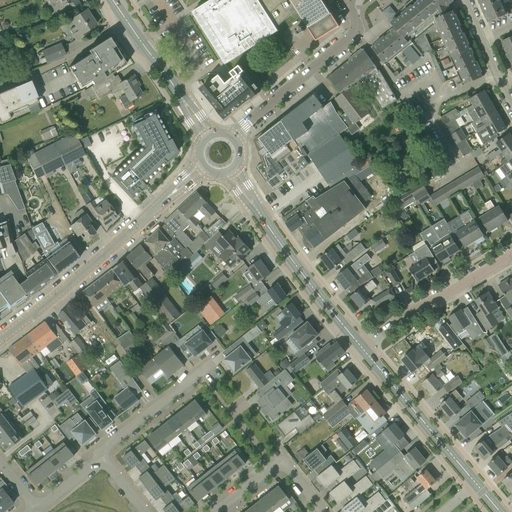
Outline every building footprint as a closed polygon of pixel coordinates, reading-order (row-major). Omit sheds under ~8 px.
[(50,0),(52,4),(48,6),(52,13),(66,5),(70,12),(81,6),(77,0),(50,0)] [(199,0),(203,5),(192,12),(225,64),(278,31),(276,28),(296,10),(316,41),(339,26),(330,13),(327,9),(327,8),(322,0),(199,0)] [(375,43),(371,47),(385,65),(401,52),(409,61),(411,64),(419,58),(416,54),(412,50),(409,46),(412,43),(411,40),(413,38),(411,35),(413,34),(415,36),(431,23),(429,21),(432,18),(434,24),(437,30),(458,77),(462,86),(482,77),(483,77),(482,73),(454,10),(451,12),(448,6),(448,5),(446,3),(449,0),(411,0),(403,7),(406,10),(390,23),(394,28),(375,43)] [(509,14),(502,0),(511,0),(511,8),(509,10),(510,13),(511,14),(511,13),(511,0),(477,0),(487,23),(506,15),(509,14)] [(84,32),(96,25),(86,10),(71,19),(75,26),(69,30),(76,40),(85,34),(84,32)] [(425,35),(437,30),(434,24),(424,33),(425,35)] [(295,30),(298,35),(304,32),(300,26),(295,30)] [(511,36),(501,41),(506,51),(511,48),(511,29),(511,30),(511,31),(511,36)] [(428,41),(425,35),(424,33),(417,38),(420,41),(422,45),(423,45),(428,41)] [(72,72),(71,73),(72,74),(74,78),(80,87),(90,81),(93,85),(92,85),(92,86),(93,87),(112,75),(111,74),(123,66),(119,61),(123,59),(117,50),(113,52),(111,48),(114,46),(109,37),(88,51),(76,59),(78,61),(81,66),(74,71),(72,72)] [(47,62),(66,54),(61,41),(41,49),(44,56),(39,58),(41,62),(46,60),(47,62)] [(422,50),(429,44),(428,41),(423,45),(422,45),(419,47),(422,50)] [(431,49),(429,44),(422,50),(424,53),(428,51),(431,49)] [(431,49),(428,51),(430,55),(432,60),(434,65),(436,70),(438,74),(440,79),(442,84),(446,82),(444,77),(443,77),(442,73),(439,68),(437,63),(435,59),(433,54),(431,49)] [(363,50),(348,62),(360,80),(363,78),(381,110),(397,101),(379,70),(378,71),(376,68),(363,50)] [(364,107),(349,88),(360,80),(348,62),(328,78),(335,85),(341,94),(335,99),(345,113),(339,117),(347,128),(352,134),(359,129),(355,124),(369,113),(367,111),(369,110),(365,105),(364,107)] [(210,82),(200,89),(224,119),(246,101),(247,102),(260,91),(239,65),(230,72),(234,77),(225,83),(219,75),(210,82)] [(92,86),(91,87),(94,92),(98,99),(101,98),(110,93),(111,95),(122,90),(125,95),(118,99),(120,101),(125,110),(132,105),(130,101),(141,94),(135,84),(138,83),(133,75),(121,83),(116,76),(117,75),(114,77),(112,75),(93,87),(92,86)] [(36,99),(29,83),(17,88),(16,87),(0,93),(0,125),(11,121),(8,115),(26,108),(27,109),(28,109),(37,105),(38,104),(35,99),(36,99)] [(466,109),(468,113),(490,100),(484,91),(469,99),(472,105),(466,109)] [(359,164),(339,135),(347,128),(339,117),(336,113),(330,102),(323,108),(323,107),(314,95),(279,122),(264,134),(257,139),(256,143),(261,150),(259,152),(258,152),(258,153),(258,154),(258,155),(261,163),(255,168),(272,191),(281,186),(313,162),(328,184),(359,164)] [(473,122),(480,118),(495,110),(490,100),(468,113),(473,122)] [(40,111),(37,105),(28,109),(30,115),(40,111)] [(445,126),(455,120),(460,117),(455,109),(440,117),(445,126)] [(477,127),(479,132),(501,119),(495,110),(480,118),(483,124),(477,127)] [(121,159),(104,167),(107,174),(110,177),(131,199),(139,191),(140,192),(141,191),(144,188),(145,187),(143,184),(165,163),(166,163),(172,158),(177,153),(175,149),(170,139),(169,140),(154,111),(143,116),(145,119),(131,126),(142,147),(130,158),(126,154),(121,159)] [(495,135),(506,128),(501,119),(479,132),(476,133),(481,141),(483,145),(497,138),(495,135)] [(445,126),(451,135),(461,130),(455,120),(445,126)] [(39,132),(43,142),(58,135),(54,126),(49,128),(39,132)] [(451,135),(456,145),(466,139),(461,130),(451,135)] [(74,133),(52,144),(64,165),(85,155),(82,149),(78,141),(74,133)] [(495,157),(501,153),(511,144),(511,137),(509,133),(495,144),(499,150),(495,152),(494,151),(486,156),(490,161),(495,157)] [(86,137),(78,141),(82,149),(90,145),(86,137)] [(470,153),(473,151),(466,139),(456,145),(463,157),(470,153)] [(52,144),(32,154),(43,176),(44,176),(46,178),(54,174),(52,171),(64,165),(52,144)] [(499,162),(502,166),(511,157),(511,144),(501,153),(505,158),(499,162)] [(473,151),(470,153),(473,159),(482,153),(479,148),(473,151)] [(32,154),(26,158),(37,179),(43,176),(32,154)] [(511,157),(502,166),(499,168),(506,177),(501,181),(505,186),(511,180),(511,157)] [(2,167),(0,167),(0,181),(0,183),(4,182),(8,193),(6,194),(18,211),(24,209),(6,160),(0,161),(2,167)] [(80,176),(88,173),(86,167),(78,169),(80,176)] [(479,167),(473,171),(479,181),(488,176),(486,172),(483,174),(479,167)] [(473,171),(466,175),(472,183),(476,189),(482,185),(479,181),(473,171)] [(372,197),(355,175),(344,181),(315,199),(313,197),(307,201),(310,205),(285,223),(292,233),(299,228),(303,235),(306,239),(303,242),(305,244),(306,246),(307,247),(310,245),(313,248),(314,249),(314,248),(319,244),(320,245),(366,210),(362,204),(372,197)] [(466,175),(454,182),(460,191),(472,183),(466,175)] [(454,182),(442,189),(448,198),(460,191),(454,182)] [(414,197),(425,189),(422,183),(407,192),(397,198),(403,209),(416,201),(414,197)] [(498,185),(492,189),(495,193),(501,190),(498,185)] [(430,197),(425,189),(414,197),(416,201),(419,206),(423,203),(431,198),(430,197)] [(442,189),(430,197),(431,198),(435,205),(448,198),(442,189)] [(178,209),(172,215),(183,226),(187,223),(189,225),(194,230),(198,225),(200,224),(194,217),(200,211),(208,219),(215,212),(206,203),(196,192),(178,209)] [(484,204),(485,205),(498,227),(508,221),(498,206),(494,208),(490,200),(484,204)] [(85,205),(91,213),(94,218),(97,216),(104,226),(117,217),(106,201),(97,208),(92,201),(85,205)] [(498,227),(485,205),(482,208),(486,214),(480,217),(489,232),(498,227)] [(88,224),(91,222),(87,217),(81,209),(74,214),(78,219),(73,222),(70,224),(71,225),(69,226),(77,237),(79,235),(84,241),(95,233),(88,224)] [(164,223),(165,224),(191,254),(208,239),(198,225),(194,230),(199,235),(192,242),(182,232),(189,225),(187,223),(183,226),(172,215),(164,223)] [(461,220),(474,241),(476,245),(484,240),(482,237),(483,236),(470,215),(461,220)] [(474,241),(461,220),(458,216),(453,220),(459,230),(455,232),(464,247),(474,241)] [(0,313),(7,309),(8,310),(26,297),(26,296),(30,294),(20,281),(28,275),(24,270),(19,258),(11,243),(12,243),(7,220),(0,223),(0,313)] [(191,254),(165,224),(156,232),(145,242),(146,242),(143,244),(153,256),(152,256),(163,268),(166,271),(171,267),(175,272),(180,268),(193,256),(191,254)] [(459,251),(450,236),(445,228),(436,234),(450,256),(459,251)] [(79,258),(68,242),(60,248),(56,242),(53,244),(45,229),(34,235),(34,236),(36,239),(42,250),(41,251),(44,256),(47,254),(60,272),(79,258)] [(355,229),(346,235),(350,240),(358,234),(355,229)] [(31,230),(26,233),(32,241),(36,239),(34,236),(34,235),(31,230)] [(218,256),(230,269),(236,264),(238,266),(247,256),(246,254),(250,250),(239,238),(237,239),(228,230),(223,236),(218,231),(203,246),(207,251),(216,242),(224,251),(218,256)] [(20,281),(30,294),(57,274),(46,258),(43,260),(35,250),(32,246),(31,244),(23,234),(12,243),(11,243),(19,258),(24,270),(28,275),(20,281)] [(450,256),(436,234),(427,240),(440,262),(442,261),(444,264),(450,260),(448,257),(450,256)] [(371,247),(375,254),(386,246),(382,240),(371,247)] [(328,252),(320,258),(330,271),(338,264),(342,262),(341,261),(343,260),(342,258),(346,255),(342,250),(338,245),(332,249),(328,252)] [(431,266),(437,263),(426,245),(414,252),(419,261),(414,264),(415,266),(408,269),(416,282),(434,271),(431,266)] [(147,253),(141,246),(127,257),(134,265),(137,269),(147,283),(146,283),(142,286),(139,289),(140,290),(141,289),(167,322),(166,323),(167,324),(180,314),(152,279),(154,276),(144,264),(152,259),(147,253)] [(346,265),(359,255),(354,248),(346,255),(342,258),(343,260),(346,265)] [(193,256),(180,268),(185,274),(202,259),(197,252),(193,256)] [(363,277),(358,270),(371,259),(366,254),(353,264),(347,269),(343,271),(336,277),(340,283),(338,285),(343,290),(344,289),(346,290),(354,284),(358,288),(361,285),(373,278),(381,273),(378,267),(363,277)] [(248,269),(258,283),(270,274),(260,260),(248,269)] [(142,286),(129,269),(123,261),(113,270),(124,284),(123,285),(125,287),(129,284),(135,293),(140,290),(139,289),(142,286)] [(400,282),(392,269),(385,273),(394,286),(400,282)] [(106,298),(123,285),(124,284),(113,270),(95,283),(106,298)] [(214,282),(217,287),(229,279),(225,274),(214,282)] [(505,281),(498,285),(503,294),(505,296),(510,304),(511,302),(511,278),(506,282),(505,281)] [(369,300),(365,295),(371,291),(377,286),(372,280),(366,284),(351,297),(360,308),(369,300)] [(110,304),(108,300),(106,298),(95,283),(83,292),(94,308),(95,307),(98,312),(110,304)] [(268,292),(260,298),(256,292),(240,304),(244,309),(256,301),(260,307),(272,298),(276,303),(286,296),(277,284),(267,291),(268,292)] [(241,291),(246,298),(255,292),(250,285),(241,291)] [(372,300),(376,306),(393,296),(389,290),(372,300)] [(481,311),(476,314),(486,331),(498,323),(491,312),(498,308),(488,292),(474,300),(481,311)] [(282,312),(286,317),(279,322),(283,327),(272,335),(278,342),(303,321),(299,316),(301,315),(291,304),(282,312)] [(69,306),(58,315),(69,329),(75,335),(86,326),(86,327),(87,326),(91,323),(85,315),(81,319),(69,306)] [(461,311),(460,309),(448,317),(452,324),(449,326),(455,334),(460,340),(468,335),(472,340),(483,333),(478,324),(473,316),(467,320),(461,311)] [(210,325),(225,314),(221,310),(207,321),(210,325)] [(62,343),(57,337),(57,338),(45,322),(28,335),(40,351),(44,348),(46,347),(51,353),(63,344),(62,343)] [(167,324),(166,323),(160,327),(162,330),(152,338),(157,345),(164,340),(173,332),(167,324)] [(290,337),(304,354),(310,349),(306,344),(317,335),(317,332),(315,330),(313,330),(307,323),(290,337)] [(447,323),(439,329),(455,350),(459,347),(460,346),(462,344),(463,344),(460,340),(455,334),(449,326),(447,323)] [(256,325),(250,330),(255,337),(261,332),(261,331),(256,325)] [(187,334),(175,344),(183,354),(189,349),(195,357),(197,355),(198,356),(203,353),(202,351),(212,343),(202,331),(191,340),(187,334)] [(40,351),(28,335),(9,350),(27,374),(8,388),(23,408),(48,389),(35,370),(38,367),(31,358),(40,351)] [(121,344),(129,355),(140,347),(132,336),(121,344)] [(72,346),(81,356),(88,350),(88,349),(77,337),(70,343),(72,346)] [(235,351),(225,360),(229,365),(228,366),(232,371),(233,370),(235,372),(250,360),(244,352),(250,347),(242,337),(231,346),(235,351)] [(488,337),(483,340),(488,348),(493,345),(488,337)] [(499,339),(493,343),(498,352),(505,348),(499,339)] [(337,359),(345,353),(337,342),(331,347),(329,344),(315,355),(328,371),(335,366),(333,362),(337,359)] [(422,343),(402,360),(412,372),(423,363),(430,372),(438,365),(447,358),(441,350),(430,359),(424,353),(428,350),(422,343)] [(184,365),(169,346),(139,370),(146,379),(160,368),(168,378),(184,365)] [(501,357),(500,358),(505,366),(511,361),(511,357),(508,352),(501,357)] [(66,363),(76,376),(87,368),(77,355),(66,363)] [(291,366),(295,372),(310,361),(305,355),(291,366)] [(286,360),(280,364),(284,369),(290,365),(286,360)] [(138,401),(134,396),(141,391),(120,361),(109,368),(125,390),(115,398),(116,399),(114,400),(119,406),(120,405),(125,411),(138,401)] [(245,371),(259,389),(269,381),(255,363),(245,371)] [(449,382),(443,375),(444,374),(440,370),(442,369),(438,365),(430,372),(429,372),(432,375),(422,384),(432,396),(443,387),(447,393),(462,383),(457,376),(449,382)] [(268,392),(257,401),(264,409),(265,408),(268,412),(267,413),(272,420),(277,417),(278,417),(279,416),(279,415),(289,407),(288,407),(282,400),(285,398),(285,399),(286,399),(278,389),(283,385),(285,387),(293,380),(285,369),(280,373),(276,377),(272,380),(263,387),(264,387),(268,392)] [(341,394),(357,381),(347,369),(332,382),(328,378),(319,385),(336,404),(342,399),(339,395),(341,394)] [(82,373),(76,377),(82,386),(88,381),(82,373)] [(470,380),(473,387),(485,382),(482,376),(470,380)] [(77,401),(68,389),(52,401),(57,408),(67,400),(71,406),(77,401)] [(92,396),(82,403),(87,409),(102,429),(103,428),(105,430),(110,426),(109,424),(112,422),(104,411),(108,407),(95,389),(90,392),(92,396)] [(364,411),(365,411),(376,402),(366,390),(355,399),(355,400),(349,404),(353,409),(355,407),(361,414),(364,411)] [(449,398),(448,399),(440,405),(451,418),(460,411),(455,404),(462,398),(455,390),(447,396),(449,398)] [(485,398),(479,391),(465,403),(471,409),(485,398)] [(13,398),(7,402),(11,407),(14,405),(17,403),(13,398)] [(206,414),(195,400),(186,408),(196,421),(206,414)] [(328,411),(323,416),(330,425),(349,409),(342,401),(328,412),(328,411)] [(376,402),(365,411),(370,417),(364,422),(368,427),(373,422),(374,423),(386,414),(376,402)] [(476,408),(455,425),(461,431),(459,432),(464,438),(465,437),(466,437),(487,420),(493,414),(483,402),(476,408)] [(318,410),(323,416),(328,411),(324,406),(318,410)] [(187,429),(196,421),(186,408),(176,415),(187,429)] [(300,434),(315,422),(309,414),(301,420),(294,412),(276,426),(277,427),(276,428),(281,435),(282,434),(285,437),(295,428),(300,434)] [(0,429),(10,422),(3,413),(0,415),(0,429)] [(177,436),(187,429),(176,415),(167,423),(177,436)] [(70,418),(59,427),(69,440),(75,436),(82,445),(88,440),(90,441),(95,437),(94,436),(95,434),(92,430),(85,421),(77,427),(70,418)] [(361,427),(354,418),(352,421),(348,424),(355,432),(361,427)] [(16,430),(10,422),(0,429),(0,441),(0,442),(16,430)] [(168,443),(177,436),(167,423),(157,430),(168,443)] [(383,432),(377,436),(389,451),(380,459),(384,464),(390,460),(400,452),(393,445),(394,444),(397,442),(404,436),(393,423),(386,429),(383,432)] [(501,447),(501,446),(511,437),(503,426),(485,439),(484,438),(474,447),(484,460),(501,447)] [(23,438),(16,430),(0,442),(7,451),(23,438)] [(158,451),(168,443),(157,430),(148,438),(158,451)] [(205,442),(210,438),(207,434),(202,438),(205,442)] [(349,434),(341,440),(349,450),(356,444),(349,434)] [(338,438),(335,441),(345,453),(348,450),(338,438)] [(147,464),(140,456),(150,448),(144,440),(122,458),(131,469),(135,466),(139,471),(147,464)] [(74,456),(64,442),(54,450),(64,463),(74,456)] [(304,447),(295,454),(300,462),(303,460),(303,459),(309,454),(304,447)] [(331,455),(326,459),(317,448),(309,454),(303,459),(312,471),(322,463),(327,469),(331,465),(336,462),(331,455)] [(404,457),(404,458),(397,463),(407,476),(414,470),(425,461),(414,448),(404,457)] [(64,463),(54,450),(44,457),(55,471),(64,463)] [(245,464),(235,450),(225,458),(235,471),(245,464)] [(488,464),(497,476),(511,463),(511,462),(507,456),(501,461),(498,456),(488,464)] [(55,471),(44,457),(35,465),(45,478),(55,471)] [(235,471),(225,458),(216,465),(226,479),(235,471)] [(336,479),(340,484),(344,481),(360,469),(353,460),(337,473),(331,465),(327,469),(316,477),(318,478),(317,479),(320,484),(321,483),(325,488),(336,479)] [(384,464),(376,471),(382,477),(382,478),(396,467),(390,460),(384,464)] [(154,473),(147,464),(139,471),(142,475),(138,478),(147,489),(169,472),(164,465),(154,473)] [(45,478),(35,465),(25,472),(36,486),(45,478)] [(226,479),(216,465),(206,473),(217,486),(226,479)] [(427,490),(427,489),(436,481),(426,470),(417,478),(422,484),(403,499),(411,508),(415,504),(413,501),(427,490)] [(172,496),(165,487),(175,479),(169,472),(147,489),(156,501),(160,498),(163,502),(172,496)] [(511,472),(502,481),(511,493),(511,472)] [(217,486),(206,473),(197,480),(207,494),(217,486)] [(349,495),(353,500),(357,497),(372,485),(365,476),(350,488),(344,481),(340,484),(329,493),(330,494),(329,495),(333,500),(334,499),(338,504),(349,495)] [(401,486),(405,490),(414,483),(410,478),(401,486)] [(207,494),(197,480),(187,488),(197,501),(207,494)] [(13,504),(6,495),(10,491),(3,482),(0,484),(0,488),(1,490),(0,490),(0,503),(5,510),(12,504),(13,504)] [(279,507),(289,499),(279,486),(269,494),(279,507)] [(357,497),(353,500),(342,509),(343,510),(342,511),(359,511),(361,511),(362,511),(370,511),(388,498),(384,493),(381,496),(378,492),(362,504),(357,497)] [(267,511),(273,511),(279,507),(269,494),(259,501),(267,511)] [(178,504),(172,496),(163,502),(167,506),(163,509),(165,511),(183,511),(194,504),(188,496),(178,504)] [(387,511),(395,507),(388,498),(370,511),(387,511)] [(252,511),(267,511),(259,501),(250,509),(252,511)]
